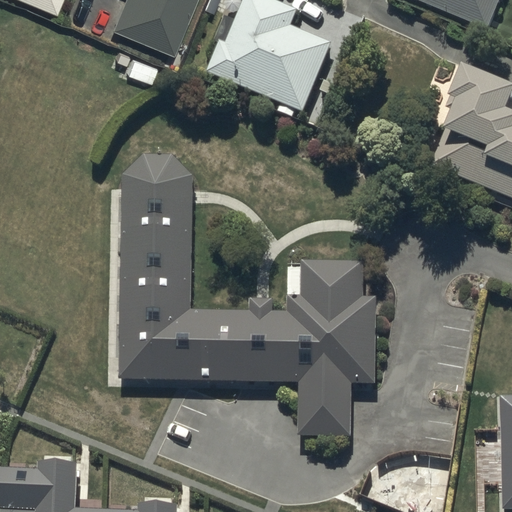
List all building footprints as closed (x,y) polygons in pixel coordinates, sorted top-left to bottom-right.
[(12,0),(54,17),(61,0),(12,0)] [(123,0),(110,32),(171,57),(194,0),(123,0)] [(304,120),(332,51),(293,35),(299,20),(251,0),(247,0),(236,28),(225,23),(215,48),(221,50),(208,81),(273,108),(270,115),(293,124),(296,116),(304,120)] [(397,0),(488,37),(503,0),(397,0)] [(511,206),(511,126),(509,125),(511,117),(511,94),(463,74),(447,112),(456,116),(432,174),(511,206)] [(146,160),(125,180),(122,385),(300,388),(299,443),(354,444),(354,389),(379,390),(380,300),(367,300),(368,265),(303,264),(302,301),(290,301),(290,317),(275,316),(276,304),(263,304),(254,304),(253,314),(195,314),(197,198),(197,181),(177,160),(146,160)] [(511,511),(511,405),(501,406),(503,511),(511,511)] [(42,477),(5,476),(3,511),(143,511),(142,511),(79,511),(81,471),(42,470),(42,477)]
